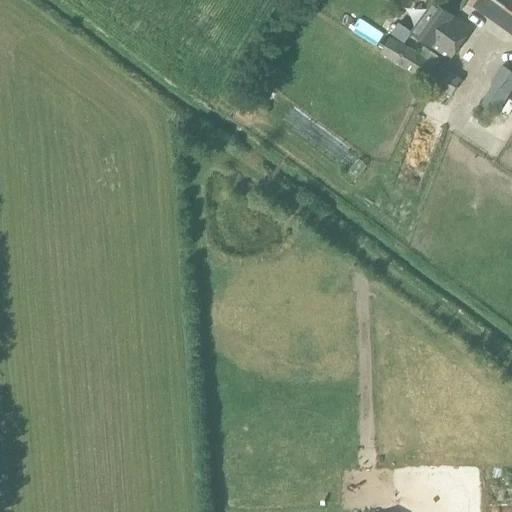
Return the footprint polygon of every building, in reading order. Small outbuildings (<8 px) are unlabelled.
[(511,0),(474,0),(472,3),(511,32),(511,0)] [(449,58),(469,29),(452,17),(453,16),(434,2),(413,32),(449,58)] [(399,23),(392,33),(405,43),(413,32),(399,23)] [(418,56),(389,39),(380,54),(451,95),(460,79),(435,65),(439,59),(423,49),(418,56)] [(493,82),(479,105),(494,114),(511,87),(511,69),(504,64),(492,82),(493,82)] [(401,144),(391,180),(408,185),(418,149),(401,144)]
